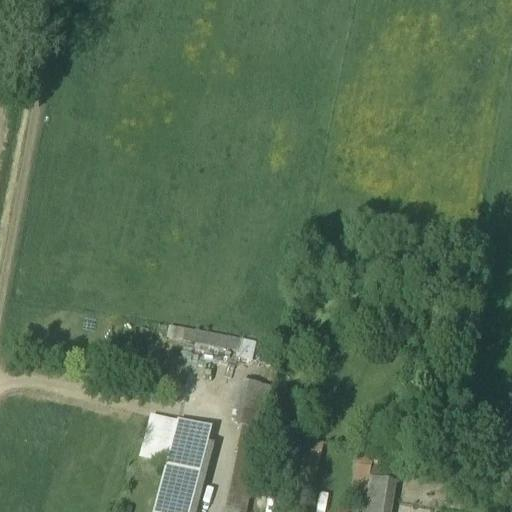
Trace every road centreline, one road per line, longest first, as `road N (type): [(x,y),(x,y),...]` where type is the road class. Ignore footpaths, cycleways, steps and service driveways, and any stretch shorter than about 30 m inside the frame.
road 1 (track): [(0,340),(67,0)]
road 2 (track): [(168,422),(0,382)]
